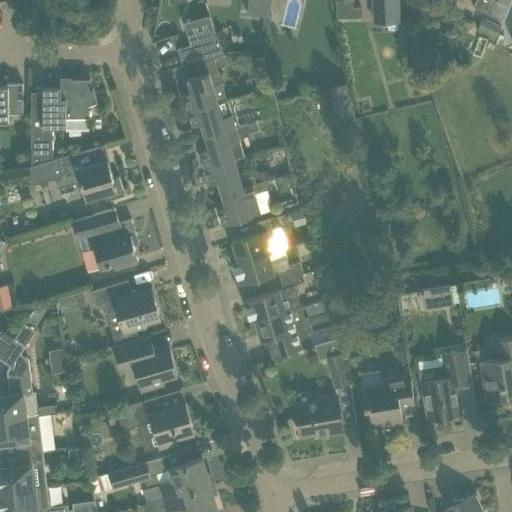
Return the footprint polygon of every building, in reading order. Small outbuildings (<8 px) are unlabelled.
[(271,0),(248,0),(247,15),(270,17),(271,0)] [(373,0),(374,22),(399,21),(398,0),(373,0)] [(489,14),(501,19),(509,0),(475,0),(473,6),(490,13),(489,14)] [(483,17),(477,30),(495,38),(501,25),(483,17)] [(214,56),(224,53),(215,29),(197,35),(199,42),(196,42),(177,48),(182,65),(214,56)] [(224,53),(214,56),(217,66),(225,63),(224,62),(232,60),(230,53),(224,53)] [(214,56),(182,65),(186,79),(188,78),(192,90),(183,93),(188,109),(218,100),(226,98),(217,66),(214,56)] [(251,56),(251,65),(266,65),(266,56),(251,56)] [(42,86),(42,108),(31,108),(32,165),(53,158),(53,126),(88,126),(88,104),(97,102),(90,78),(70,78),(70,86),(42,86)] [(9,113),(23,113),(23,102),(23,82),(7,82),(7,85),(0,86),(0,120),(9,120),(9,113)] [(329,86),(339,122),(355,118),(354,111),(350,99),(346,82),(329,86)] [(268,86),(256,89),(259,102),(272,99),(268,86)] [(218,100),(188,109),(193,125),(201,122),(205,135),(240,125),(237,116),(231,96),(226,98),(218,100)] [(248,123),(240,125),(205,135),(208,148),(200,150),(205,166),(235,158),(244,155),(238,135),(242,134),(250,131),(248,123)] [(32,165),(29,166),(34,184),(54,178),(57,187),(75,182),(81,180),(86,199),(105,194),(106,199),(124,194),(119,176),(113,177),(108,159),(85,165),(80,150),(61,156),(57,157),(53,159),(53,158),(32,165)] [(218,180),(222,193),(256,182),(254,174),(240,178),(235,158),(205,166),(210,182),(218,180)] [(266,170),(254,174),(256,182),(263,180),(269,179),(266,170)] [(225,205),(217,208),(222,224),(241,219),(251,216),(260,213),(254,193),(259,191),(266,189),(271,188),(269,179),(263,180),(256,182),(222,193),(225,205)] [(115,207),(95,212),(72,219),(77,237),(85,235),(89,248),(94,246),(100,267),(113,263),(114,266),(138,259),(133,243),(135,243),(133,234),(136,233),(131,218),(119,221),(115,207)] [(302,209),(291,212),(295,226),(306,223),(302,209)] [(231,239),(238,260),(273,250),(270,238),(275,237),(269,217),(255,221),(258,231),(231,239)] [(238,260),(233,262),(239,283),(259,277),(279,271),(281,279),(299,274),(302,273),(299,261),(295,263),(289,264),(287,256),(284,247),(273,250),(238,260)] [(263,293),(244,298),(250,320),(301,305),(298,295),(295,283),(301,282),(299,274),(281,279),(284,287),(263,293)] [(511,274),(503,276),(504,282),(509,286),(511,285),(511,274)] [(109,284),(92,289),(96,304),(103,302),(107,312),(117,309),(122,326),(111,329),(116,344),(139,337),(136,328),(146,325),(145,322),(161,317),(153,293),(151,286),(136,291),(132,292),(128,279),(109,284)] [(7,284),(0,285),(0,307),(12,305),(7,284)] [(423,309),(455,302),(451,284),(420,290),(423,309)] [(70,293),(57,297),(62,311),(75,307),(70,293)] [(383,317),(397,315),(394,298),(380,300),(383,317)] [(286,309),(250,320),(255,319),(261,340),(273,336),(275,341),(269,343),(273,356),(313,344),(309,330),(312,329),(308,315),(305,316),(301,305),(286,309)] [(24,321),(14,336),(26,344),(36,329),(34,328),(25,322),(24,321)] [(4,329),(0,334),(0,356),(14,336),(4,329)] [(113,345),(121,370),(134,366),(141,389),(145,388),(164,382),(162,378),(177,374),(170,348),(169,344),(154,348),(150,334),(139,337),(116,344),(113,345)] [(511,335),(495,338),(498,357),(480,360),(487,400),(508,396),(507,393),(511,392),(511,335)] [(14,336),(0,356),(0,358),(11,366),(26,344),(14,336)] [(327,355),(335,385),(350,382),(342,351),(337,336),(315,343),(319,357),(327,355)] [(51,347),(52,370),(67,369),(66,346),(51,347)] [(456,381),(472,378),(468,358),(467,348),(442,353),(444,368),(435,369),(436,377),(422,380),(422,386),(426,406),(428,418),(435,417),(461,412),(456,381)] [(11,366),(6,372),(7,383),(30,381),(27,360),(19,355),(11,366)] [(416,409),(412,389),(410,374),(381,379),(382,383),(362,386),(364,404),(367,423),(391,419),(391,418),(396,417),(397,423),(403,422),(401,411),(416,409)] [(0,418),(39,414),(54,413),(53,403),(38,405),(36,390),(0,394),(0,418)] [(343,431),(335,392),(316,395),(316,400),(295,403),(300,436),(324,432),(324,435),(343,431)] [(151,420),(159,446),(177,441),(176,437),(195,431),(185,401),(162,408),(158,394),(116,407),(122,428),(151,420)] [(0,442),(16,440),(17,452),(43,449),(39,414),(0,418),(0,442)] [(0,489),(37,486),(47,485),(44,461),(43,449),(17,452),(19,464),(0,466),(0,489)] [(166,454),(91,476),(96,492),(170,470),(169,466),(166,454)] [(158,485),(144,489),(148,502),(162,497),(162,498),(210,483),(202,456),(186,461),(169,466),(170,470),(173,481),(158,485)] [(166,510),(166,511),(211,511),(218,510),(210,483),(162,498),(166,510)] [(0,511),(11,511),(24,511),(67,511),(68,509),(67,503),(49,505),(47,485),(37,486),(0,489),(0,511)] [(452,499),(453,503),(454,510),(441,511),(483,511),(475,493),(467,497),(452,499)]
